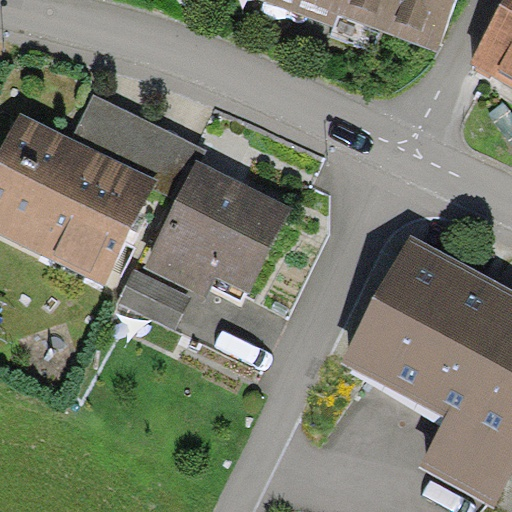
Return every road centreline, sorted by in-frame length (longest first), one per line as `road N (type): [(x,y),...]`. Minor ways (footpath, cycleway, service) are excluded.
road 1 (residential): [(400,157),(208,69),(0,14)]
road 2 (residential): [(229,511),(400,157)]
road 3 (residential): [(491,0),(400,157)]
road 4 (residential): [(511,206),(400,157)]
